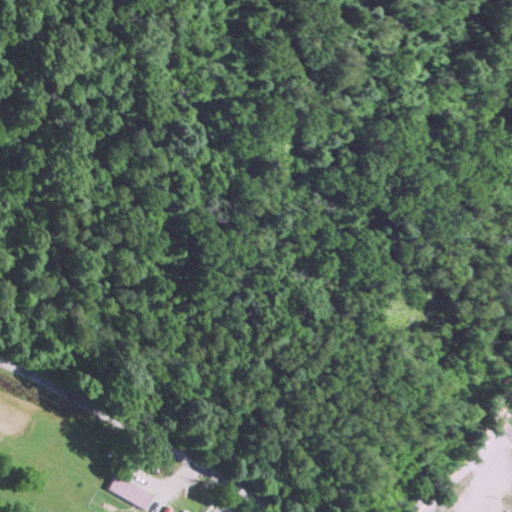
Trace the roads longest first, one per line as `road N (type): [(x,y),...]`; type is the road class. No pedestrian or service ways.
road 1 (residential): [(279,511),(0,359)]
road 2 (tertiary): [(511,394),(418,511)]
